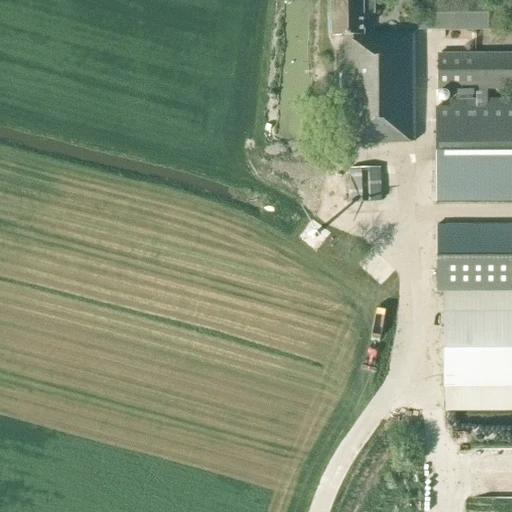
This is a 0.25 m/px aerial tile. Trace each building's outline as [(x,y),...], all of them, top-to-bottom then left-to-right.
[(339,52),(340,143),(414,142),(413,34),(364,35),(363,20),(366,20),(366,15),(374,15),(373,0),(331,0),(332,37),(343,37),(343,51),(339,52)] [(418,0),(419,31),(501,31),(501,0),(418,0)] [(511,56),(439,57),(439,89),(475,88),(476,101),(439,101),(436,101),(436,202),(511,201),(511,56)] [(383,201),(382,167),(349,169),(350,202),(383,201)] [(511,292),(511,226),(436,227),(436,293),(511,292)] [(511,314),(444,315),(444,388),(444,412),(511,412),(511,314)]
